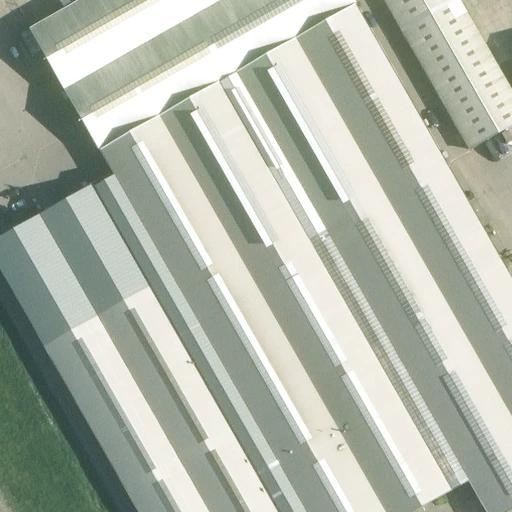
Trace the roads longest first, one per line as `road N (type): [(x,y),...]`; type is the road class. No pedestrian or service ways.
road 1 (unknown): [(363,0),(511,220)]
road 2 (unknown): [(120,511),(0,291)]
